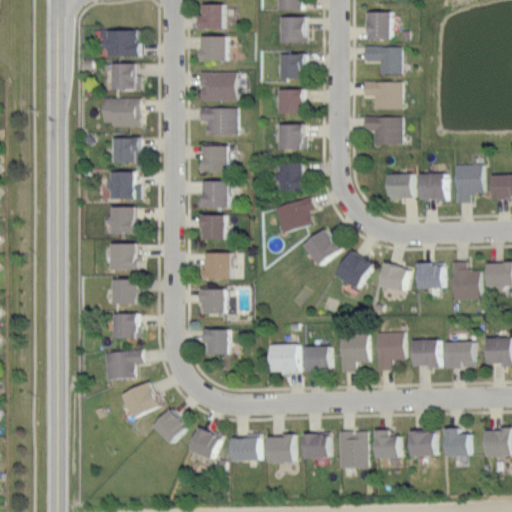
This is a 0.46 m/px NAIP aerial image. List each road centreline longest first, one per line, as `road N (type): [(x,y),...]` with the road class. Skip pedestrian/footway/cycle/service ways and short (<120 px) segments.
road 1 (residential): [(50,511),(61,0)]
road 2 (residential): [(173,0),(173,331),(176,354),(207,393)]
road 3 (residential): [(338,0),(340,187),(352,208),(374,226),(405,234),(511,230)]
road 4 (residential): [(207,393),(233,404),(511,396)]
